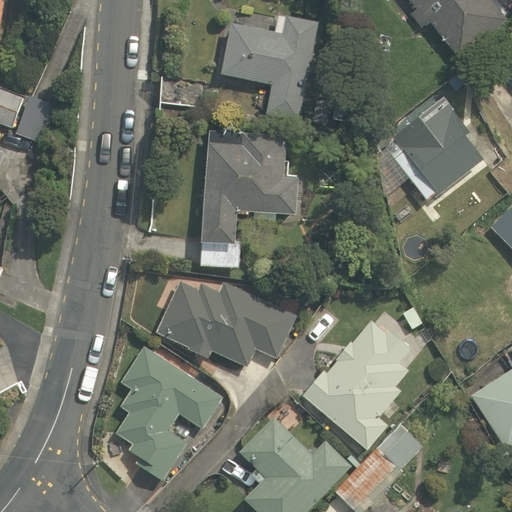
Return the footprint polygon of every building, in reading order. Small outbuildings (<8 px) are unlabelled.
[(0,0),(0,73),(1,73),(9,0),(0,0)] [(399,0),(421,31),(433,22),(459,59),(510,22),(493,0),(399,0)] [(221,72),(269,79),(265,109),(301,115),(305,84),(314,20),(272,14),(271,23),(229,17),(221,72)] [(0,87),(0,125),(11,129),(23,96),(0,87)] [(465,134),(471,129),(440,91),(380,140),(431,203),(485,159),(465,134)] [(200,246),(201,246),(200,266),(242,268),(244,239),(237,239),(238,216),(245,217),(296,220),(298,176),(288,176),(290,139),(250,136),(206,134),(200,246)] [(0,185),(1,186),(14,150),(0,145),(0,185)] [(511,248),(511,210),(493,227),(511,248)] [(157,331),(212,361),(216,354),(244,370),(254,350),(273,360),(296,316),(229,280),(223,292),(188,273),(157,331)] [(368,450),(394,422),(384,413),(404,391),(397,385),(413,368),(406,361),(410,356),(416,361),(428,348),(382,305),(303,389),(368,450)] [(511,343),(511,344),(511,365),(472,389),(507,448),(511,445),(511,343)] [(136,463),(164,479),(167,480),(188,442),(171,432),(178,419),(200,431),(220,396),(134,348),(115,381),(130,389),(119,409),(128,414),(116,435),(134,444),(130,452),(139,458),(136,463)] [(289,428),(276,415),(268,423),(266,420),(238,447),(256,465),(249,472),(257,480),(246,492),(266,511),(303,511),(352,463),(313,424),(303,414),(289,428)] [(361,511),(363,511),(424,444),(398,420),(337,490),(361,511)]
